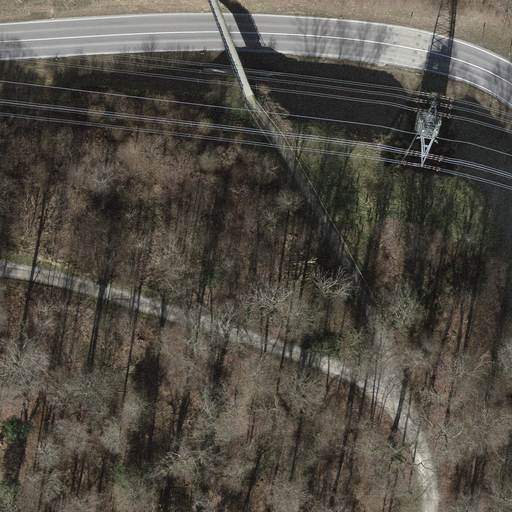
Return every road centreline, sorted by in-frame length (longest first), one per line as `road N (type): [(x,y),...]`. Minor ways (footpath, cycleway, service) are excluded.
road 1 (primary): [(0,40),(330,40),(430,51),(511,86)]
road 2 (track): [(386,376),(69,276),(0,272)]
road 3 (track): [(386,376),(344,262),(251,101)]
road 4 (track): [(427,511),(416,435),(386,376)]
